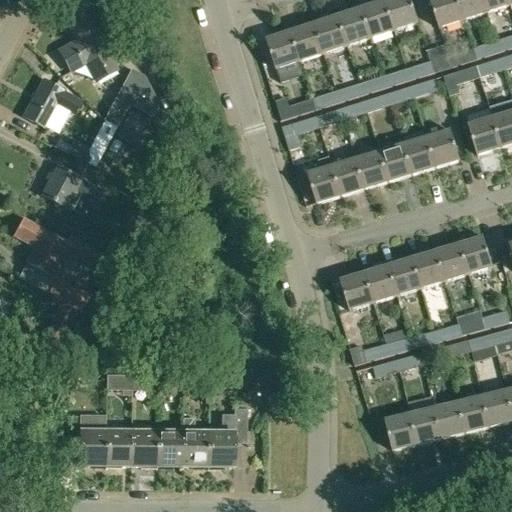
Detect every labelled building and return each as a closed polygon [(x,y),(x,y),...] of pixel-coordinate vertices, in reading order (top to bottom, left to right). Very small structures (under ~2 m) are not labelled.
[(393,0),(386,3),(396,32),(419,24),(411,0),(393,0)] [(432,0),(430,1),(440,30),(464,22),(457,0),(432,0)] [(457,0),(464,22),(488,15),(483,0),(457,0)] [(483,0),(488,15),(511,7),(509,0),(483,0)] [(362,10),(372,40),(396,32),(386,3),(362,10)] [(339,18),(349,48),(372,40),(362,10),(339,18)] [(86,14),(71,22),(81,40),(59,52),(71,73),(85,65),(95,83),(117,70),(86,14)] [(315,26),(325,55),(349,48),(339,18),(315,26)] [(292,34),(301,63),(325,55),(315,26),(292,34)] [(268,42),(278,71),(301,63),(292,34),(268,42)] [(511,37),(497,42),(501,54),(511,49),(511,37)] [(473,49),(477,61),(501,54),(497,42),(473,49)] [(437,49),(444,72),(477,61),(473,49),(450,57),(447,46),(437,49)] [(408,70),(412,82),(444,72),(437,49),(427,52),(430,63),(408,70)] [(511,55),(500,60),(503,71),(511,68),(511,55)] [(500,60),(476,67),(480,79),(503,71),(500,60)] [(302,64),(286,71),(290,81),(307,74),(302,64)] [(444,78),(450,97),(461,94),(458,86),(480,79),(476,67),(444,78)] [(384,77),(388,89),(412,82),(408,70),(384,77)] [(361,85),(365,97),(388,89),(384,77),(361,85)] [(410,88),(414,100),(438,92),(435,80),(410,88)] [(24,117),(44,128),(57,106),(73,115),(80,101),(43,81),(35,95),(24,117)] [(365,97),(361,85),(346,89),(337,92),(341,104),(365,97)] [(108,124),(117,128),(135,95),(123,88),(105,121),(108,124)] [(387,95),(391,107),(414,100),(410,88),(387,95)] [(314,100),(317,112),(341,104),(337,92),(314,100)] [(363,103),(367,115),(391,107),(387,95),(363,103)] [(275,103),(281,123),(317,112),(314,100),(289,107),(287,99),(275,103)] [(363,103),(340,110),(343,122),(367,115),(363,103)] [(340,110),(316,118),(320,130),(343,122),(340,110)] [(116,137),(135,147),(148,122),(129,112),(116,137)] [(511,114),(492,120),(501,150),(511,147),(511,114)] [(283,128),(291,153),(303,150),(299,137),(320,130),(316,118),(283,128)] [(177,124),(173,131),(181,135),(182,134),(185,129),(180,119),(177,124)] [(468,128),(477,158),(501,150),(492,120),(468,128)] [(90,151),(100,156),(110,139),(111,139),(117,128),(108,124),(105,121),(99,133),(100,134),(95,142),(90,151)] [(426,139),(436,170),(460,162),(450,132),(426,139)] [(108,150),(115,154),(121,143),(114,139),(108,150)] [(403,147),(412,177),(436,170),(426,139),(403,147)] [(100,156),(90,151),(73,142),(67,154),(94,169),(100,156)] [(379,154),(388,184),(412,177),(403,147),(379,154)] [(355,161),(364,191),(388,184),(379,154),(355,161)] [(307,175),(316,206),(341,198),(331,168),(333,168),(330,158),(319,162),(321,171),(307,175)] [(331,168),(341,198),(364,191),(355,161),(333,168),(331,168)] [(97,205),(104,192),(91,185),(97,174),(80,165),(74,176),(58,167),(42,196),(58,204),(57,207),(64,211),(65,208),(71,211),(79,195),(97,205)] [(27,262),(51,276),(60,260),(72,267),(76,261),(95,271),(104,256),(70,238),(68,241),(45,228),(45,229),(24,218),(14,235),(35,246),(27,262)] [(460,245),(469,276),(493,269),(483,238),(460,245)] [(436,253),(445,283),(469,276),(460,245),(436,253)] [(412,260),(422,291),(445,283),(436,253),(412,260)] [(389,267),(398,298),(422,291),(412,260),(389,267)] [(365,275),(374,305),(398,298),(389,267),(365,275)] [(341,282),(351,312),(374,305),(365,275),(341,282)] [(62,301),(81,312),(87,301),(68,290),(69,289),(51,279),(43,292),(61,302),(62,301)] [(482,319),(486,331),(511,323),(511,301),(482,310),(484,318),(482,319)] [(58,305),(41,338),(61,348),(78,315),(58,305)] [(458,326),(462,338),(486,331),(482,319),(480,313),(457,319),(459,325),(458,326)] [(434,332),(438,344),(462,338),(458,326),(434,332)] [(511,329),(491,335),(494,348),(498,347),(500,355),(511,352),(511,329)] [(387,346),(390,358),(414,351),(411,339),(408,331),(385,337),(387,346)] [(411,339),(414,351),(438,344),(434,332),(411,339)] [(491,335),(467,342),(470,354),(494,348),(491,335)] [(467,342),(443,348),(446,361),(470,354),(467,342)] [(372,350),(375,362),(390,358),(387,346),(372,350)] [(367,364),(362,347),(350,351),(355,367),(367,364)] [(443,348),(419,355),(422,367),(446,361),(443,348)] [(79,367),(79,368),(90,368),(90,350),(77,351),(77,358),(69,358),(69,367),(79,367)] [(419,355),(395,362),(398,374),(422,367),(419,355)] [(374,380),(398,374),(395,362),(371,368),(374,380)] [(132,377),(132,376),(116,376),(116,392),(132,392),(132,391),(132,377)] [(132,391),(158,392),(157,377),(132,377),(132,391)] [(167,387),(183,387),(184,377),(167,377),(167,387)] [(183,387),(199,387),(199,386),(209,386),(209,378),(184,377),(183,387)] [(248,387),(262,387),(262,379),(248,379),(248,387)] [(481,400),(489,429),(511,423),(511,421),(505,394),(481,400)] [(457,405),(464,435),(489,429),(481,400),(457,405)] [(433,411),(440,441),(464,435),(457,405),(433,411)] [(207,468),(233,468),(233,444),(246,444),(247,411),(234,411),(234,416),(221,416),(221,433),(208,433),(207,468)] [(409,417),(416,447),(440,441),(433,411),(409,417)] [(79,466),(105,467),(106,432),(92,432),(92,423),(81,423),(81,417),(69,416),(69,442),(79,442),(79,466)] [(385,423),(392,453),(416,447),(409,417),(385,423)] [(181,467),(207,468),(208,433),(195,433),(195,419),(182,419),(182,433),(181,467)] [(105,467),(131,467),(131,433),(106,432),(105,467)] [(131,467),(156,467),(156,433),(131,433),(131,467)] [(156,467),(181,467),(182,433),(156,433),(156,467)]
